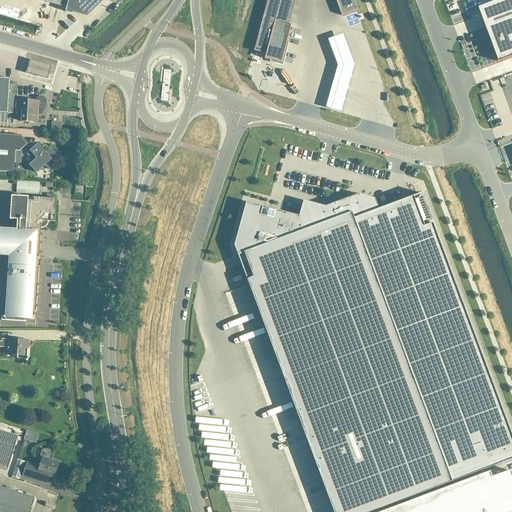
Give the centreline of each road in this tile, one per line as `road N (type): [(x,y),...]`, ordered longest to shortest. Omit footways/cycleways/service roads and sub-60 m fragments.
road 1 (unclassified): [(197,511),(178,434),(174,349),(194,242),(243,105)]
road 2 (tertiary): [(120,511),(124,481),(107,322),(139,184)]
road 3 (unclassified): [(479,146),(415,155),(243,105)]
road 4 (unclassified): [(424,0),(479,146)]
